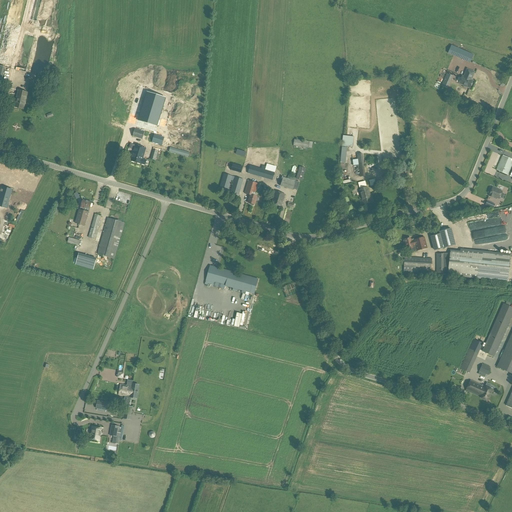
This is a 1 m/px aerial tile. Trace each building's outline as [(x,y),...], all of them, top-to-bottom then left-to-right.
[(14,0),(0,65),(0,66),(14,70),(29,0),(14,0)] [(51,27),(56,0),(35,0),(32,18),(34,19),(34,23),(51,27)] [(49,66),(56,31),(44,28),(34,74),(40,75),(41,68),(44,68),(45,65),(49,66)] [(452,46),(448,53),(470,63),(474,55),(452,46)] [(462,76),(459,84),(464,86),(463,87),(464,88),(465,88),(466,88),(467,87),(470,88),(471,87),(471,86),(473,84),(472,83),(473,81),(471,80),(472,78),(474,72),(467,69),(464,77),(462,76)] [(444,79),(441,86),(447,88),(450,81),(444,79)] [(18,91),(14,108),(23,110),(24,105),(27,93),(18,91)] [(157,126),(165,98),(147,93),(145,97),(140,116),(138,120),(144,122),(157,126)] [(135,129),(133,136),(142,139),(145,132),(135,129)] [(162,145),(164,138),(154,135),(152,142),(162,145)] [(343,136),(342,147),(345,148),(353,148),(354,137),(343,136)] [(294,140),(293,146),(308,148),(309,142),(294,140)] [(135,146),(130,161),(145,165),(147,160),(142,159),(146,149),(135,146)] [(170,148),(169,152),(188,157),(190,153),(170,148)] [(362,154),(357,154),(359,177),(365,177),(362,154)] [(511,159),(502,156),(496,170),(507,175),(511,163),(511,159)] [(233,164),(231,171),(241,174),(243,167),(233,164)] [(250,166),(247,174),(272,181),(276,167),(267,165),(265,170),(250,166)] [(300,167),(296,179),(302,181),(306,169),(300,167)] [(224,174),(219,190),(228,192),(229,186),(231,181),(232,177),(224,174)] [(491,182),(501,186),(504,179),(494,175),(491,182)] [(234,177),(233,182),(232,187),(230,193),(239,195),(243,180),(234,177)] [(283,178),(280,186),(293,190),(295,181),(283,178)] [(248,181),(244,194),(250,196),(248,202),(248,203),(250,204),(250,205),(253,206),(254,205),(257,197),(254,196),(258,184),(248,181)] [(0,206),(6,208),(10,197),(9,197),(10,190),(3,188),(3,190),(1,189),(1,190),(1,191),(0,191),(0,192),(2,192),(1,195),(0,194),(0,195),(0,206)] [(493,188),(489,196),(494,198),(497,199),(497,198),(500,199),(500,197),(503,198),(505,193),(502,192),(503,191),(498,190),(493,188)] [(360,191),(363,205),(371,203),(368,189),(367,189),(360,191)] [(275,192),(271,204),(282,207),(285,195),(275,192)] [(12,198),(10,203),(22,208),(24,203),(12,198)] [(79,210),(75,224),(84,226),(88,213),(89,210),(91,202),(83,200),(81,208),(80,210),(79,210)] [(95,214),(88,237),(94,239),(101,216),(95,214)] [(108,218),(98,254),(114,259),(124,223),(108,218)] [(437,222),(427,224),(428,230),(438,228),(437,222)] [(452,229),(439,232),(440,234),(444,248),(456,245),(452,229)] [(440,234),(431,237),(434,250),(444,248),(440,234)] [(80,241),(69,238),(68,243),(79,246),(80,241)] [(404,240),(407,249),(409,248),(410,253),(417,251),(426,248),(424,238),(423,238),(414,240),(414,239),(410,240),(410,239),(404,240)] [(445,254),(436,254),(436,273),(448,273),(447,275),(507,282),(510,256),(460,250),(460,252),(450,251),(450,254),(445,254)] [(258,253),(256,261),(264,263),(264,265),(272,268),(276,256),(267,253),(267,256),(258,253)] [(79,254),(76,265),(93,270),(96,259),(79,254)] [(404,268),(403,272),(431,273),(431,270),(432,259),(404,257),(404,268)] [(210,265),(205,281),(206,281),(215,283),(254,294),(258,279),(210,265)] [(494,356),(511,315),(511,308),(503,304),(482,351),(494,356)] [(511,373),(511,332),(497,367),(511,373)] [(469,372),(472,366),(478,353),(469,349),(461,368),(469,372)] [(88,366),(89,357),(62,354),(61,363),(88,366)] [(482,364),(479,371),(480,371),(486,374),(487,375),(490,368),(482,364)] [(111,375),(123,376),(123,367),(111,367),(111,375)] [(448,387),(454,371),(446,368),(439,384),(448,387)] [(112,381),(95,379),(93,394),(110,396),(112,381)] [(470,383),(466,391),(488,401),(492,391),(489,389),(491,385),(486,383),(485,386),(481,385),(481,386),(472,382),(471,381),(470,383)] [(120,387),(119,395),(128,396),(127,399),(130,400),(131,397),(136,398),(138,385),(134,384),(134,383),(128,382),(127,388),(120,387)] [(107,410),(108,403),(97,401),(96,408),(107,410)] [(126,406),(123,418),(130,420),(132,407),(128,407),(126,406)] [(111,426),(110,435),(113,436),(112,443),(118,444),(119,440),(120,434),(118,434),(119,427),(111,426)] [(90,439),(99,440),(101,428),(92,427),(90,439)]
